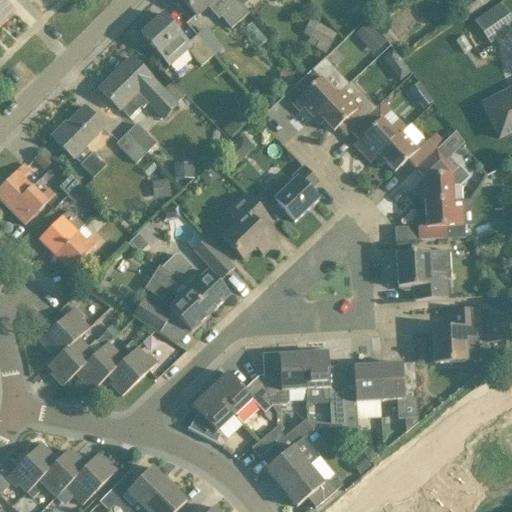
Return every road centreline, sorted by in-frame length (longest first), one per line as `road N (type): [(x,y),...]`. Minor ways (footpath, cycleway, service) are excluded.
road 1 (residential): [(245,321),(367,318),(361,212)]
road 2 (residential): [(511,393),(354,511)]
road 3 (residential): [(0,128),(128,0)]
road 4 (residential): [(245,321),(361,212)]
road 5 (residential): [(136,433),(150,409),(245,321)]
road 6 (residential): [(261,511),(197,453),(136,433)]
road 7 (residential): [(136,433),(12,407)]
